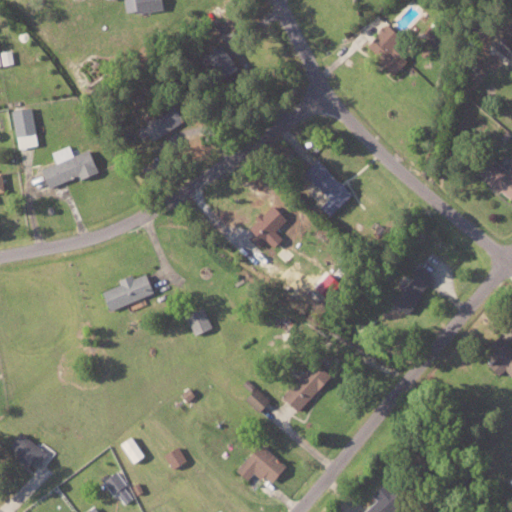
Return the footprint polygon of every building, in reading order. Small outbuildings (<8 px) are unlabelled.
[(121,0),(124,12),(158,6),(157,0),(121,0)] [(363,37),(373,60),(390,52),(385,40),(393,37),(388,26),(363,37)] [(199,51),(214,78),(232,68),(217,41),(199,51)] [(13,62),(10,48),(0,50),(0,53),(2,64),(13,62)] [(9,109),(15,147),(36,143),(30,106),(9,109)] [(156,111),(132,129),(144,145),(168,128),(156,111)] [(44,186),(66,177),(66,179),(93,168),(84,147),(70,153),(66,144),(49,151),(53,161),(37,167),(44,186)] [(511,191),(511,169),(509,173),(483,153),(470,170),(506,199),(511,191)] [(300,171),(326,196),(317,205),(326,214),(348,192),(313,158),(300,171)] [(238,230),(246,247),(268,237),(260,219),(238,230)] [(430,274),(412,265),(392,303),(409,312),(418,295),(419,295),(430,274)] [(98,290),(105,309),(150,292),(143,271),(130,276),(128,273),(114,278),(117,283),(98,290)] [(209,326),(200,306),(182,313),(191,334),(209,326)] [(501,368),(511,378),(511,376),(511,348),(495,333),(482,347),(492,357),(484,365),(495,375),(501,368)] [(279,397),(296,411),(326,372),(308,359),(279,397)] [(256,410),(267,397),(251,385),(241,398),(256,410)] [(5,445),(14,452),(12,454),(30,468),(43,451),(16,430),(5,445)] [(117,442),(130,461),(140,454),(127,435),(117,442)] [(269,482),(282,460),(252,442),(234,472),(245,479),(250,470),(269,482)] [(183,460),(177,445),(161,452),(167,467),(183,460)] [(101,479),(111,494),(115,491),(123,503),(132,496),(114,470),(101,479)] [(373,498),(358,511),(386,511),(391,508),(374,489),(369,494),(373,498)]
